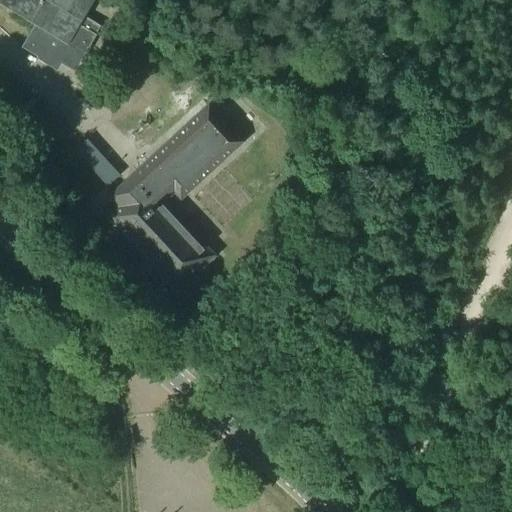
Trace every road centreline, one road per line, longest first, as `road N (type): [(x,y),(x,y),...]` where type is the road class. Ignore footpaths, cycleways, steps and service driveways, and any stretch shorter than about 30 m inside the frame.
road 1 (secondary): [(323,511),(0,226)]
road 2 (track): [(367,511),(409,466),(511,276)]
